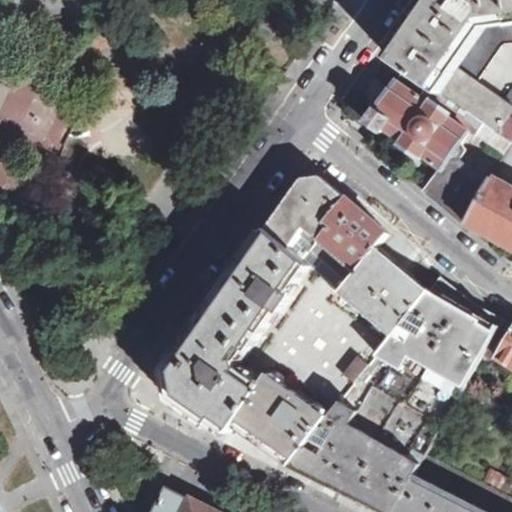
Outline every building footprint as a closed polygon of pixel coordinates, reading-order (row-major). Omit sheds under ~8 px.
[(511,0),(429,0),(390,57),(407,68),(484,121),(511,139),(511,137),(511,88),(504,98),(479,81),(504,43),(511,42),(511,0)] [(475,137),(484,121),(407,68),(378,110),(377,110),(369,122),(383,132),(386,129),(404,142),(402,145),(422,159),(424,155),(444,170),(459,161),(466,151),(465,150),(475,137)] [(511,139),(484,121),(475,137),(502,156),(505,151),(509,143),(511,139)] [(459,161),(444,170),(429,191),(467,223),(483,192),(485,186),(459,161)] [(339,190),(323,176),(304,179),(266,233),(298,255),(348,198),(339,190)] [(511,188),(491,177),(485,186),(483,192),(467,223),(468,224),(469,225),(492,237),(511,248),(511,188)] [(341,291),(379,247),(390,234),(388,232),(350,199),(348,198),(298,255),(341,291)] [(431,290),(379,247),(341,291),(298,255),(266,233),(169,370),(174,399),(210,424),(213,422),(228,432),(229,433),(230,433),(231,433),(232,433),(233,432),(236,427),(291,466),(312,438),(343,401),(379,355),(431,290)] [(443,278),(442,277),(431,290),(379,355),(404,367),(411,355),(465,387),(489,350),(491,345),(505,319),(501,317),(497,315),(480,306),(477,304),(473,301),(443,278)] [(511,322),(505,319),(491,345),(501,352),(498,356),(511,364),(511,322)] [(379,355),(343,401),(360,410),(353,425),(423,462),(427,454),(465,387),(411,355),(404,367),(379,355)] [(384,511),(394,511),(416,474),(423,462),(353,425),(360,410),(343,401),(312,438),(291,466),(336,488),(381,510),(384,511)] [(394,511),(492,511),(416,474),(394,511)] [(219,511),(168,486),(163,496),(154,511),(219,511)]
